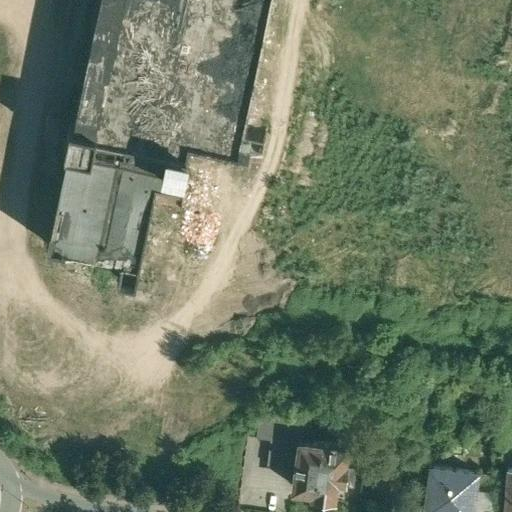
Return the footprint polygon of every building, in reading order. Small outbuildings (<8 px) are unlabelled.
[(266,146),(296,0),(95,0),(81,71),(85,72),(75,119),(71,118),(70,124),(70,123),(69,125),(70,126),(68,137),(67,137),(67,139),(66,144),(69,145),(53,222),(52,221),(49,239),(66,243),(66,242),(123,254),(119,271),(134,275),(155,172),(182,178),(192,131),(266,146)] [(408,401),(310,387),(308,399),(409,415),(408,401)] [(306,417),(261,410),(257,437),(271,439),(272,438),(301,442),(301,441),(303,441),(306,417)] [(301,442),(272,438),(271,439),(268,463),(297,468),(301,442)] [(303,441),(301,441),(301,442),(297,468),(295,486),(314,489),(313,493),(332,496),(333,495),(345,498),(349,483),(355,484),(357,466),(346,464),(346,462),(344,461),(346,446),(303,441)] [(471,511),(477,473),(433,467),(427,511),(436,511),(471,511)]
